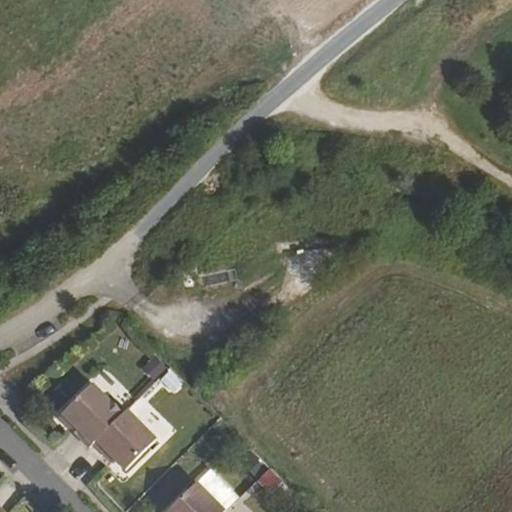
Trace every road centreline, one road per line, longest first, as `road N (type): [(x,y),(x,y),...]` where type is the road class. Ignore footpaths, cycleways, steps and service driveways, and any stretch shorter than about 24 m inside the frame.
road 1 (residential): [(286,86),(111,258),(0,338)]
road 2 (track): [(0,247),(214,85),(286,86)]
road 3 (track): [(347,511),(246,405),(384,278)]
road 4 (track): [(286,86),(436,124),(511,173)]
road 5 (track): [(386,0),(286,86)]
